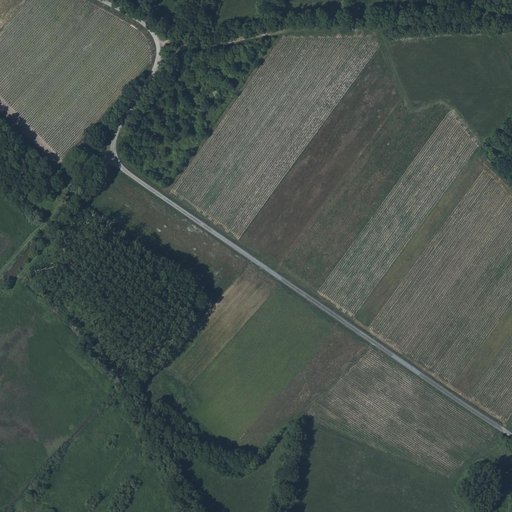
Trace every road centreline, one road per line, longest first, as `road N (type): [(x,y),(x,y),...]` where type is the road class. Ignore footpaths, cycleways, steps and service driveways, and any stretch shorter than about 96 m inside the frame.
road 1 (track): [(158,45),(375,28)]
road 2 (track): [(113,145),(0,269)]
